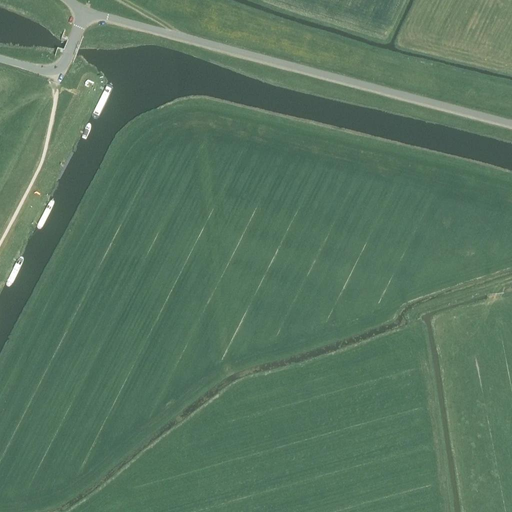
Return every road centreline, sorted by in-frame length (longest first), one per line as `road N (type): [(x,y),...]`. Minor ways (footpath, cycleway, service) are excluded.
road 1 (unclassified): [(511,125),(84,12)]
road 2 (track): [(387,340),(406,334),(417,312),(511,282)]
road 3 (unclassified): [(84,12),(55,70),(0,58)]
